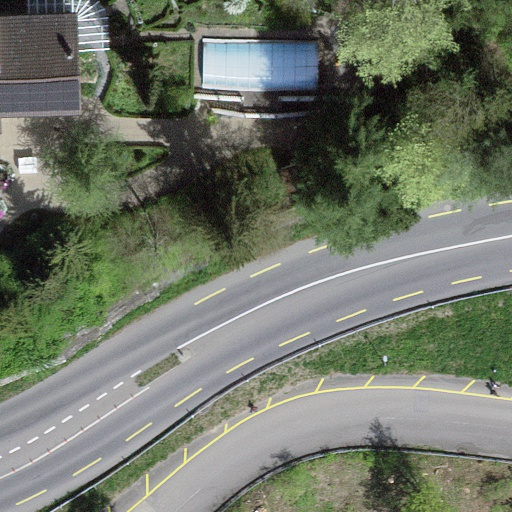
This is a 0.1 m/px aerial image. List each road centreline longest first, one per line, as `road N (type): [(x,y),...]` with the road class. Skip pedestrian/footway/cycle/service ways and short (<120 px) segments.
road 1 (primary): [(0,465),(289,299),(415,253),(511,238)]
road 2 (residential): [(177,511),(229,463),(308,420),(395,394),(511,409)]
